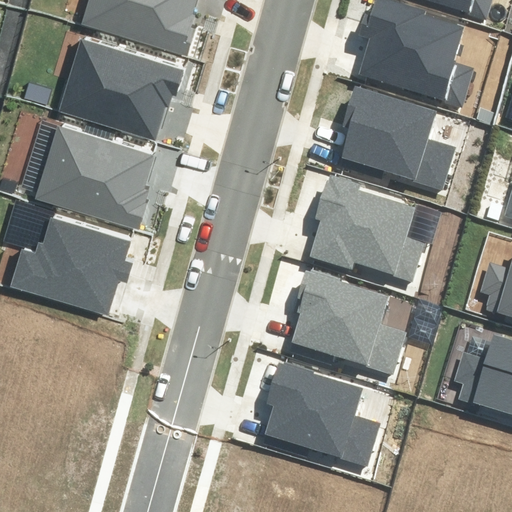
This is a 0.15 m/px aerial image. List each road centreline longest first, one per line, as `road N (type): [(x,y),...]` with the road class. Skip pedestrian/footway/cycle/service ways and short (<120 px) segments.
road 1 (residential): [(285,0),(194,341)]
road 2 (residential): [(146,511),(194,341)]
